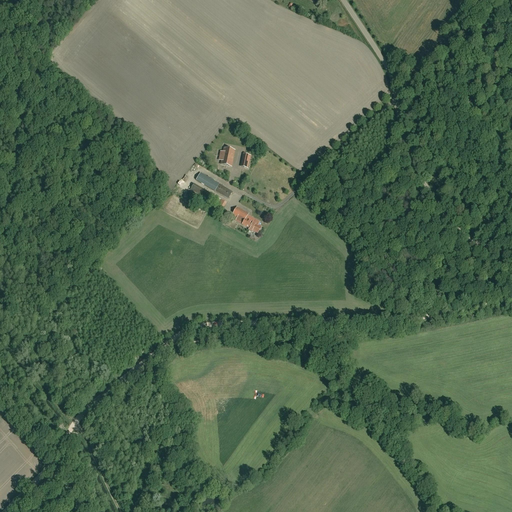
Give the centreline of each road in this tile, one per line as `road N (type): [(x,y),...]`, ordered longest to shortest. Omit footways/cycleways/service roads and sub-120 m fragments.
road 1 (track): [(76,418),(196,326),(391,320),(511,299)]
road 2 (unclassified): [(511,257),(464,236),(431,197),(403,137),(392,76),(343,0)]
